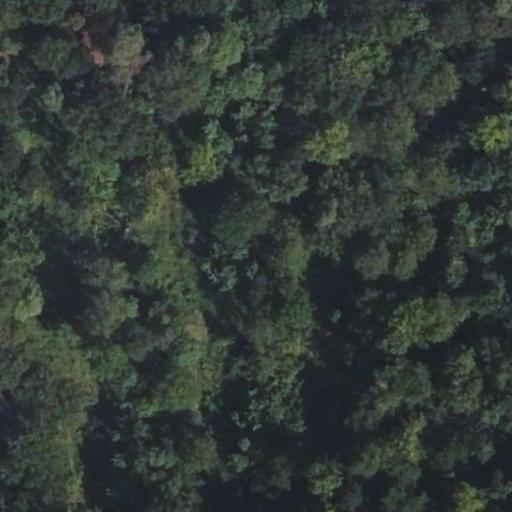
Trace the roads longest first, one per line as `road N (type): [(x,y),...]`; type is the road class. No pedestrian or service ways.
road 1 (track): [(0,48),(511,215)]
road 2 (track): [(288,511),(511,27)]
